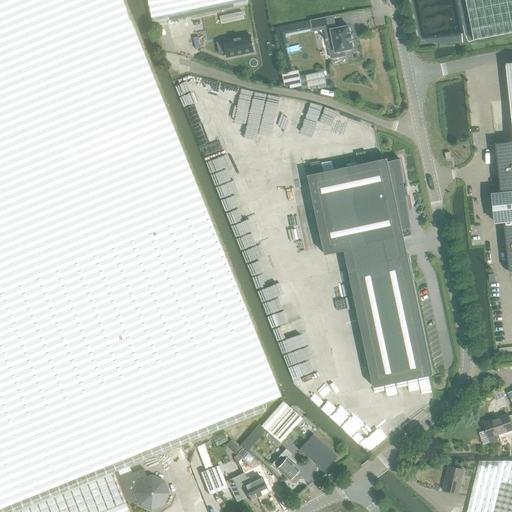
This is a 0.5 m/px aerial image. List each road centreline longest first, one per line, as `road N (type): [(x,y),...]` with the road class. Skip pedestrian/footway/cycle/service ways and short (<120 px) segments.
road 1 (unclassified): [(385,455),(455,392),(465,369),(418,129)]
road 2 (unclassified): [(418,129),(170,62)]
